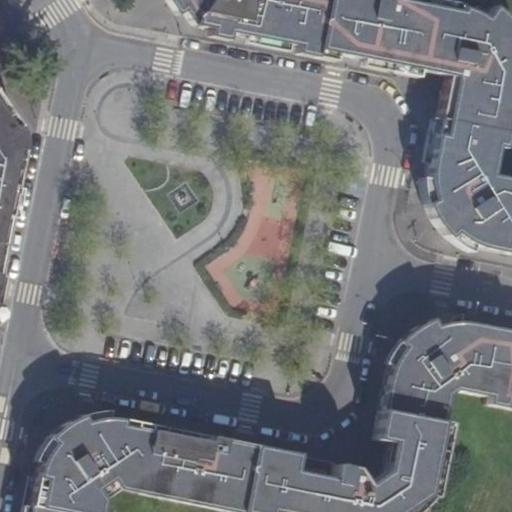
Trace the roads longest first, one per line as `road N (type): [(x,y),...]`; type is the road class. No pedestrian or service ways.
road 1 (residential): [(366,271),(381,137),(374,115),(353,98),(77,49)]
road 2 (residential): [(14,363),(295,415),(318,410),(345,375),(366,271)]
road 3 (residential): [(14,363),(77,49)]
road 4 (residential): [(511,302),(366,271)]
